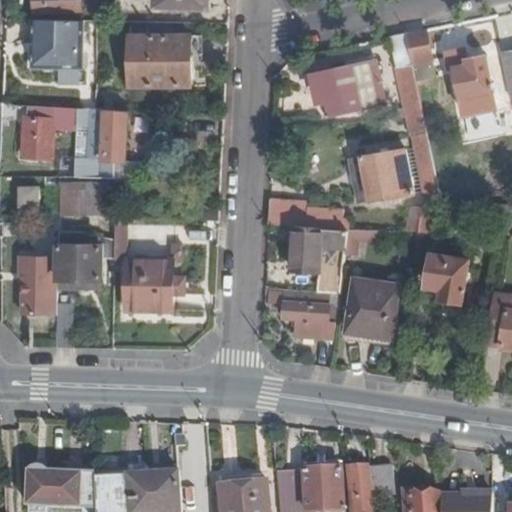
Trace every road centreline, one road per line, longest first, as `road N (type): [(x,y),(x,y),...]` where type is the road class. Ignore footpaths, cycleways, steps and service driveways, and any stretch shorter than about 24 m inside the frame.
road 1 (residential): [(255,37),(238,387)]
road 2 (secondary): [(511,429),(238,387)]
road 3 (secondary): [(238,387),(0,380)]
road 4 (residential): [(434,0),(255,37)]
